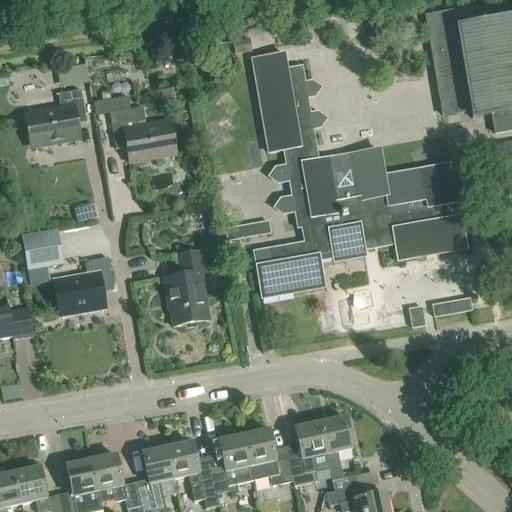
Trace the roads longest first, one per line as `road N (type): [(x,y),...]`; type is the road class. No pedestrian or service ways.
road 1 (residential): [(0,425),(322,374),(397,414)]
road 2 (residential): [(397,414),(508,511)]
road 3 (residential): [(397,414),(447,355),(511,335)]
